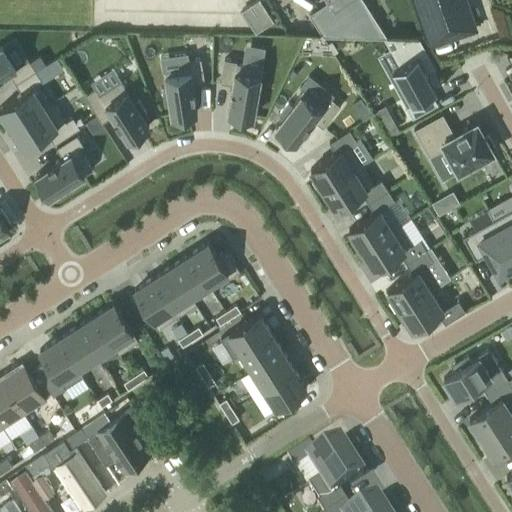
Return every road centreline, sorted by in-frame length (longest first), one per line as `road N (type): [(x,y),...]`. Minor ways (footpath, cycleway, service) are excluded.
road 1 (residential): [(409,361),(260,155),(203,144),(166,154),(41,232)]
road 2 (residential): [(355,391),(252,219),(218,197),(181,206),(71,277)]
road 3 (residential): [(183,511),(355,391)]
road 4 (residential): [(497,511),(409,361)]
road 5 (residential): [(433,511),(355,391)]
